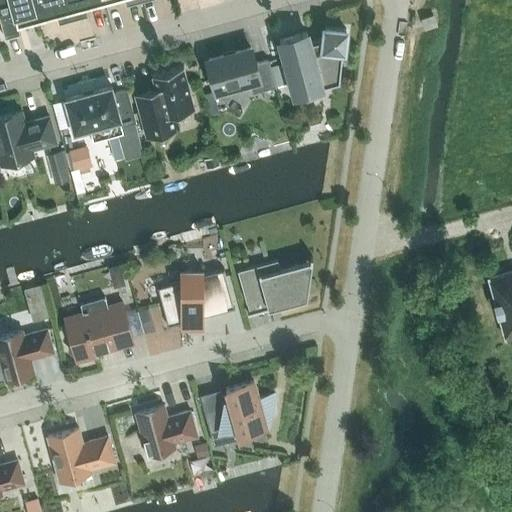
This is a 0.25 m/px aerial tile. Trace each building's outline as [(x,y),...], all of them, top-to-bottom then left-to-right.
[(37,21),(31,0),(0,0),(0,21),(5,38),(20,34),(18,27),(37,21)] [(73,19),(67,0),(31,0),(37,21),(56,16),(58,23),(73,19)] [(105,3),(103,0),(67,0),(73,19),(88,15),(86,8),(105,3)] [(434,13),(420,18),(424,29),(437,25),(434,13)] [(323,38),(309,42),(306,31),(279,39),(294,94),(339,82),(342,49),(343,50),(346,28),(325,26),(323,38)] [(216,89),(248,80),(252,92),(275,85),(268,58),(254,62),(250,47),(208,58),(216,89)] [(280,64),(271,66),(276,85),(286,83),(280,64)] [(183,65),(151,74),(151,75),(152,75),(155,87),(133,93),(134,94),(146,136),(145,136),(145,137),(180,128),(179,127),(175,113),(195,107),(195,106),(194,107),(184,71),(183,66),(184,66),(183,65)] [(111,85),(65,97),(65,99),(72,124),(74,131),(90,126),(93,138),(108,134),(114,158),(124,156),(125,157),(143,152),(134,121),(135,121),(126,88),(113,92),(111,85)] [(213,91),(204,93),(209,113),(218,111),(213,91)] [(31,148),(56,142),(49,115),(23,122),(20,110),(0,115),(0,156),(2,164),(32,155),(31,148)] [(83,147),(70,151),(74,169),(88,165),(83,147)] [(62,150),(46,154),(51,170),(66,166),(62,150)] [(217,155),(207,158),(209,167),(220,164),(217,155)] [(68,171),(52,175),(54,183),(70,179),(68,171)] [(310,255),(310,259),(280,267),(277,259),(237,270),(248,309),(246,310),(247,311),(306,297),(312,256),(310,255)] [(119,265),(108,267),(114,287),(124,284),(119,265)] [(156,286),(167,325),(180,322),(180,327),(191,327),(191,325),(203,325),(203,315),(234,307),(234,305),(233,305),(223,269),(224,269),(223,267),(203,273),(203,270),(179,270),(179,280),(156,286)] [(511,268),(488,275),(505,336),(511,334),(511,268)] [(82,312),(64,317),(72,344),(70,344),(68,349),(72,353),(74,352),(76,360),(96,354),(95,351),(133,341),(122,301),(107,305),(105,296),(80,303),(82,312)] [(44,302),(32,306),(36,319),(48,315),(44,302)] [(0,377),(5,377),(5,379),(33,371),(29,357),(53,351),(46,328),(23,334),(22,329),(0,335),(0,377)] [(230,404),(205,411),(214,444),(234,439),(233,436),(266,427),(263,418),(270,416),(274,392),(257,396),(253,379),(225,387),(230,404)] [(163,404),(135,411),(147,453),(175,446),(174,442),(197,435),(190,409),(166,416),(163,404)] [(78,427),(47,435),(59,480),(90,472),(89,468),(115,461),(107,435),(82,442),(78,427)] [(205,442),(196,444),(199,456),(208,454),(205,442)] [(0,493),(1,493),(0,489),(0,488),(23,482),(17,459),(0,463),(0,493)] [(37,498),(27,500),(29,511),(39,508),(37,498)]
